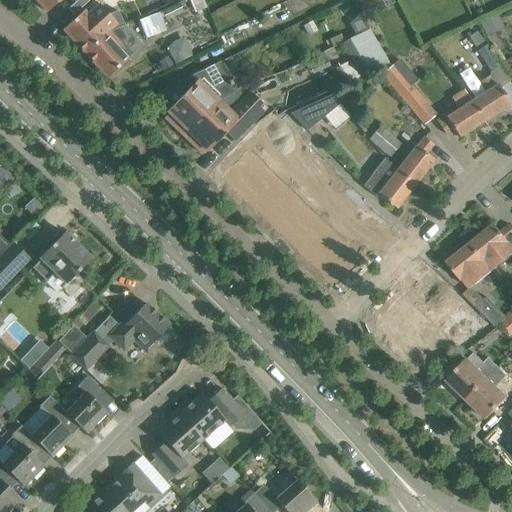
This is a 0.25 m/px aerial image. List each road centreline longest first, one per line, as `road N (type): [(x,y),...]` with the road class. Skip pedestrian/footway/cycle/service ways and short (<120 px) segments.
road 1 (secondary): [(406,488),(0,82)]
road 2 (residential): [(333,325),(0,19)]
road 3 (residential): [(333,325),(511,153)]
road 4 (residential): [(32,511),(197,370)]
road 5 (residential): [(484,473),(333,325)]
